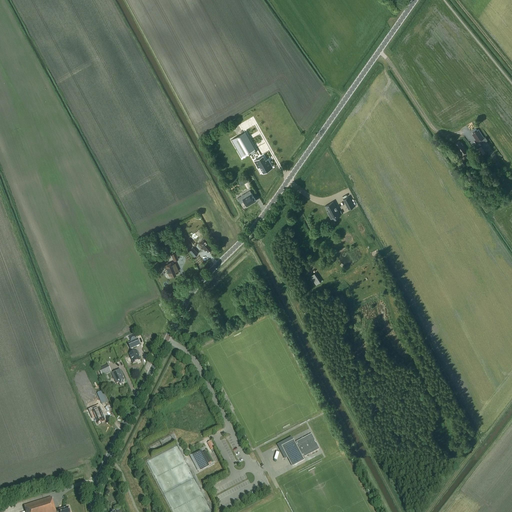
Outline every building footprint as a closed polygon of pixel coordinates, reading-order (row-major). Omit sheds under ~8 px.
[(485,137),(484,138),(478,130),(477,131),(476,129),(472,132),(473,133),(472,134),(478,143),(480,141),(482,144),(488,140),(485,137)] [(245,132),(232,139),(242,156),(255,149),(245,132)] [(455,146),(462,157),(469,152),(461,142),(460,142),(459,141),(455,144),(456,145),(455,146)] [(485,153),(481,147),(477,150),(481,156),(485,153)] [(263,156),(255,161),(258,167),(260,166),(263,172),(268,170),(267,169),(272,166),(269,161),(267,162),(263,156)] [(256,201),(251,193),(242,198),(247,206),(256,201)] [(343,200),(349,210),(354,207),(349,197),(343,200)] [(336,207),(333,201),(332,202),(326,205),(325,206),(325,207),(330,215),(332,220),(337,218),(340,216),(341,216),(337,209),(336,207)] [(197,231),(191,237),(194,240),(200,234),(197,231)] [(206,250),(208,251),(211,248),(210,247),(211,246),(204,238),(198,243),(205,251),(206,250)] [(193,247),(189,251),(194,256),(198,253),(193,247)] [(171,277),(176,275),(175,272),(176,272),(174,267),(173,264),(172,262),(164,265),(166,269),(167,269),(168,272),(167,272),(169,276),(171,275),(171,277)] [(140,346),(138,340),(137,340),(128,344),(130,350),(131,350),(140,346)] [(133,364),(140,361),(138,355),(138,354),(137,351),(129,355),(133,364)] [(112,373),(108,365),(99,369),(102,377),(112,373)] [(111,373),(117,385),(119,384),(120,386),(124,384),(123,382),(125,382),(123,378),(124,378),(120,369),(111,373)] [(104,391),(98,394),(102,405),(108,403),(104,391)] [(105,421),(101,411),(93,415),(98,425),(105,421)] [(293,441),(282,447),(293,467),(304,461),(301,457),(303,456),(304,458),(320,450),(312,435),(296,443),(297,445),(296,446),(293,441)] [(212,463),(206,452),(202,454),(202,453),(195,457),(201,469),(208,465),(212,463)] [(68,511),(68,508),(55,511),(51,497),(24,506),(25,511),(68,511)]
